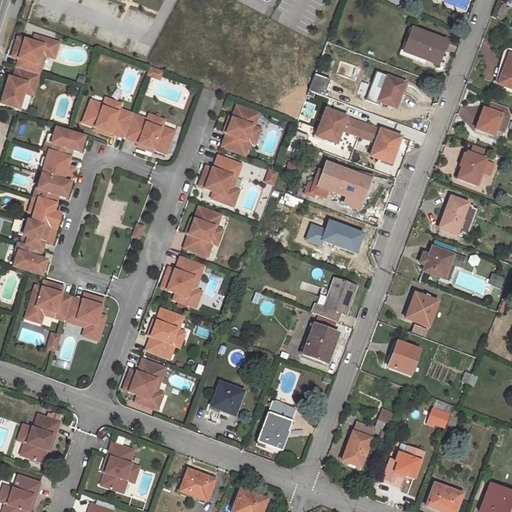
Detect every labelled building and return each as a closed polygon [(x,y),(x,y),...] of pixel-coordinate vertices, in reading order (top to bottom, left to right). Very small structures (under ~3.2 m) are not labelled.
[(438,64),(447,41),(413,27),(404,50),(438,64)] [(34,44),(25,41),(23,48),(16,46),(13,59),(20,61),(17,69),(40,76),(43,67),(39,66),(42,56),(46,58),(50,59),(55,43),(36,37),(34,44)] [(16,46),(23,48),(25,41),(19,39),(16,46)] [(55,60),(60,44),(55,43),(50,59),(55,60)] [(511,91),(511,58),(508,57),(498,86),(511,91)] [(151,68),(149,75),(154,77),(157,70),(151,68)] [(20,111),(25,93),(28,94),(31,85),(37,87),(38,82),(40,76),(17,69),(14,80),(10,79),(1,104),(20,111)] [(154,77),(159,79),(162,72),(157,70),(154,77)] [(324,96),(331,79),(316,73),(310,90),(324,96)] [(396,107),(405,82),(387,75),(382,89),(378,98),(377,100),(396,107)] [(34,96),(37,87),(31,85),(28,94),(34,96)] [(382,89),(376,87),(372,96),(378,98),(382,89)] [(101,135),(109,137),(110,135),(125,140),(133,118),(118,112),(120,106),(105,100),(102,107),(100,113),(88,108),(82,125),(94,129),(102,132),(101,135)] [(101,106),(90,102),(88,108),(100,113),(102,107),(101,106)] [(225,126),(223,134),(225,135),(221,148),(245,156),(249,144),(255,146),(260,130),(253,128),(247,126),(252,113),(235,107),(231,119),(228,127),(225,126)] [(326,138),(338,143),(343,129),(347,116),(327,108),(321,124),(319,123),(314,136),(325,140),(326,138)] [(493,136),(501,116),(484,110),(476,130),(493,136)] [(252,113),(247,126),(253,128),(258,115),(252,113)] [(136,147),(144,150),(145,147),(152,150),(165,155),(171,139),(159,134),(161,128),(163,122),(148,116),(145,123),(133,118),(125,140),(137,145),(136,147)] [(347,116),(343,129),(376,142),(381,129),(347,116)] [(159,134),(171,139),(173,132),(161,128),(159,134)] [(49,152),(70,159),(73,151),(80,153),(85,138),(56,129),(54,136),(52,144),(47,143),(44,151),(49,152)] [(395,152),(401,137),(381,129),(376,142),(371,155),(383,159),(382,161),(393,165),(397,153),(395,152)] [(484,159),(486,154),(472,148),(469,154),(484,159)] [(49,152),(42,175),(63,182),(68,166),(75,169),(78,161),(70,159),(49,152)] [(476,186),(485,160),(484,159),(469,154),(468,153),(458,179),(476,186)] [(227,187),(231,177),(235,179),(240,166),(217,157),(212,170),(205,168),(201,179),(206,181),(203,189),(212,193),(210,199),(228,206),(234,189),(232,189),(227,187)] [(359,208),(371,174),(354,170),(353,172),(327,163),(324,171),(321,170),(314,186),(318,188),(316,193),(327,197),(330,189),(348,196),(346,204),(359,208)] [(270,171),(265,182),(272,185),(277,173),(270,171)] [(34,198),(56,205),(58,197),(66,199),(70,184),(63,182),(42,175),(38,189),(36,189),(34,198)] [(232,189),(235,179),(231,177),(227,187),(232,189)] [(203,189),(206,181),(201,179),(198,187),(203,189)] [(233,207),(239,191),(234,189),(228,206),(233,207)] [(31,222),(49,228),(56,230),(61,215),(54,213),(56,205),(34,198),(31,206),(35,207),(33,215),(31,222)] [(457,234),(468,204),(451,198),(440,228),(457,234)] [(217,247),(222,231),(216,229),(210,227),(215,215),(197,209),(193,220),(193,221),(190,228),(188,227),(185,235),(188,236),(183,250),(207,258),(211,245),(217,247)] [(215,215),(210,227),(216,229),(220,217),(215,215)] [(23,236),(27,221),(22,220),(18,234),(23,236)] [(31,222),(27,221),(23,236),(20,244),(42,251),(44,242),(51,245),(56,230),(49,228),(31,222)] [(356,252),(362,234),(329,221),(322,239),(356,252)] [(13,267),(31,273),(42,276),(47,260),(39,258),(42,251),(20,244),(17,244),(15,251),(18,252),(13,267)] [(446,278),(454,256),(432,247),(430,255),(424,253),(420,263),(426,265),(424,270),(446,278)] [(189,289),(193,279),(198,281),(203,267),(179,258),(175,271),(168,268),(164,280),(170,282),(166,291),(175,294),(173,301),(190,307),(196,291),(194,290),(189,289)] [(194,290),(198,281),(193,279),(189,289),(194,290)] [(345,315),(356,287),(335,279),(325,307),(317,304),(313,314),(337,323),(340,314),(345,315)] [(166,291),(170,282),(164,280),(160,289),(166,291)] [(43,288),(50,291),(52,284),(45,281),(43,288)] [(46,310),(56,313),(54,318),(66,321),(67,317),(73,298),(61,294),(63,287),(52,284),(50,291),(43,288),(36,286),(27,314),(43,319),(45,315),(46,310)] [(195,309),(201,293),(196,291),(190,307),(195,309)] [(78,320),(87,323),(85,327),(84,332),(100,336),(109,309),(102,307),(94,304),(96,298),(85,294),(82,301),(73,298),(67,317),(66,321),(76,325),(78,320)] [(428,327),(437,302),(415,294),(406,319),(428,327)] [(94,304),(102,307),(104,300),(96,298),(94,304)] [(150,328),(147,336),(150,337),(145,351),(169,360),(174,346),(179,348),(185,333),(178,330),(172,328),(177,316),(161,310),(156,322),(153,329),(150,328)] [(26,319),(42,324),(43,319),(27,314),(26,319)] [(178,330),(183,318),(177,316),(172,328),(178,330)] [(327,364),(339,334),(314,324),(303,355),(327,364)] [(82,337),(98,342),(100,336),(84,332),(82,337)] [(56,351),(57,334),(46,333),(45,350),(56,351)] [(410,375),(420,350),(397,342),(388,367),(410,375)] [(130,370),(126,382),(131,384),(128,392),(137,395),(134,402),(152,409),(159,392),(156,391),(152,390),(156,381),(160,382),(165,369),(142,360),(137,373),(130,370)] [(467,373),(463,381),(469,383),(472,375),(467,373)] [(474,386),(478,377),(472,375),(469,383),(474,386)] [(128,392),(131,384),(126,382),(123,390),(128,392)] [(236,416),(245,392),(221,384),(213,408),(236,416)] [(159,392),(152,409),(157,411),(164,394),(159,392)] [(281,451),(297,409),(274,401),(259,443),(281,451)] [(429,421),(434,423),(445,427),(450,414),(433,408),(428,420),(429,421)] [(393,418),(383,415),(381,421),(393,425),(395,419),(393,418)] [(25,426),(19,441),(27,444),(32,446),(28,458),(44,464),(48,452),(50,444),(54,445),(61,424),(40,416),(35,430),(25,426)] [(359,423),(344,460),(362,467),(377,430),(359,423)] [(27,444),(22,456),(28,458),(32,446),(27,444)] [(108,469),(106,475),(102,488),(118,493),(122,481),(129,483),(135,486),(140,470),(130,467),(135,453),(113,445),(105,467),(108,469)] [(398,452),(395,460),(391,459),(383,478),(393,482),(397,472),(415,479),(425,452),(408,446),(405,455),(398,452)] [(208,500),(215,479),(190,470),(182,490),(208,500)] [(29,511),(31,505),(35,507),(42,485),(20,477),(15,491),(5,488),(0,501),(0,503),(6,506),(12,508),(11,511),(29,511)] [(122,481),(118,493),(124,495),(129,483),(122,481)] [(495,511),(509,511),(511,508),(511,488),(497,482),(483,509),(488,511),(494,511),(495,511)] [(442,511),(456,511),(463,494),(436,484),(428,506),(442,511)] [(267,499),(242,489),(233,511),(259,511),(261,507),(264,508),(267,499)]
